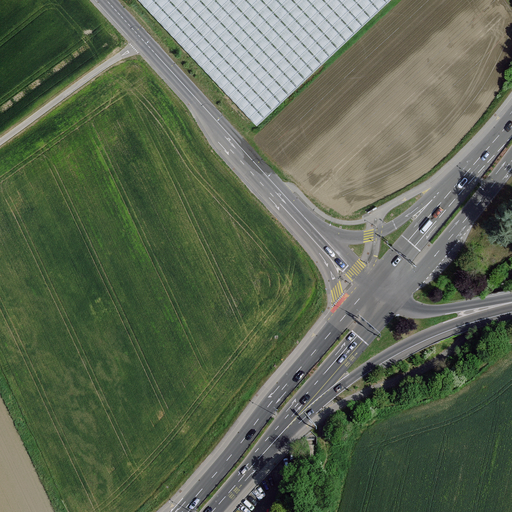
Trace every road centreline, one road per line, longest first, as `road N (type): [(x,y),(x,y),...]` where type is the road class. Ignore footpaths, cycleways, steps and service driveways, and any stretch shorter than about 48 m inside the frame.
road 1 (motorway): [(281,433),(386,355),(511,306)]
road 2 (primary): [(340,319),(182,511)]
road 3 (secondary): [(145,41),(306,223)]
road 4 (primary): [(468,172),(376,234),(341,236),(306,223)]
road 5 (primary): [(394,300),(511,160)]
road 6 (unclassified): [(0,143),(145,41)]
road 7 (primary): [(281,433),(379,316)]
road 8 (primary): [(468,172),(387,267)]
road 9 (motorway): [(394,300),(430,311),(511,299)]
